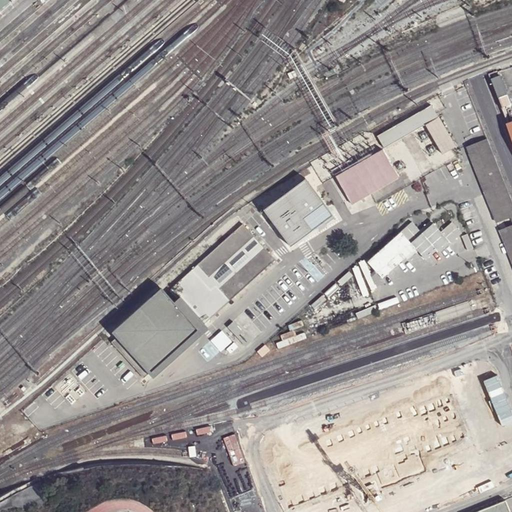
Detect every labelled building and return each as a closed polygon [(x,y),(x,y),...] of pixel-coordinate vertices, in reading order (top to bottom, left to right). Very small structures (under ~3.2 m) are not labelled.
[(511,106),(498,72),(498,71),(489,74),(503,109),(511,106)] [(474,133),(482,130),(467,89),(457,93),(470,128),(472,128),(474,133)] [(431,105),(377,136),(383,148),(425,124),(442,154),(454,147),(431,105)] [(511,201),(487,139),(467,148),(497,223),(511,217),(511,220),(511,226),(500,232),(511,262),(511,201)] [(382,151),(335,178),(351,205),(371,193),(397,178),(382,151)] [(305,179),(263,210),(289,247),(332,216),(305,179)] [(411,222),(367,263),(382,279),(415,248),(426,259),(437,249),(440,252),(461,232),(451,221),(440,231),(430,220),(419,230),(411,222)] [(165,293),(110,341),(142,378),(147,373),(152,378),(208,329),(203,324),(274,260),(242,224),(173,286),(181,294),(172,302),(165,293)] [(232,322),(226,327),(244,347),(249,342),(232,322)] [(224,337),(214,346),(218,350),(227,341),(224,337)] [(452,384),(264,455),(285,510),(373,477),(379,492),(429,473),(426,464),(476,445),(452,384)] [(247,461),(235,431),(218,437),(229,467),(247,461)] [(501,502),(504,511),(510,511),(506,500),(501,502)] [(504,511),(501,502),(477,511),(504,511)]
